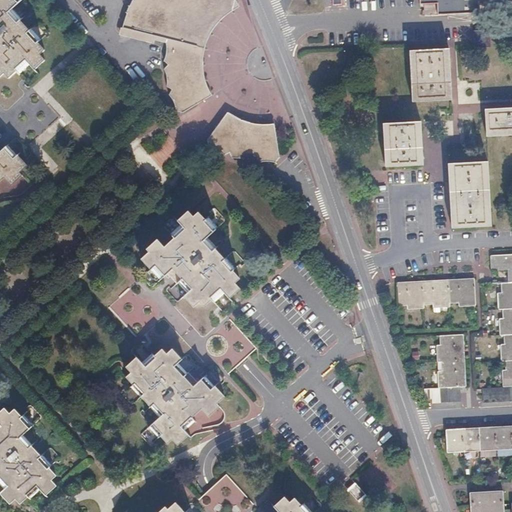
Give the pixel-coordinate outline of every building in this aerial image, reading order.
[(0,0),(0,72),(3,70),(8,76),(15,69),(14,68),(24,58),(34,68),(44,59),(39,53),(44,48),(37,41),(35,43),(26,32),(29,29),(21,19),(17,22),(7,11),(18,2),(16,0),(0,0)] [(200,56),(201,50),(203,43),(206,38),(209,32),(214,25),(218,21),(224,15),(236,8),(231,0),(130,0),(129,3),(126,9),(123,16),(121,23),(119,30),(117,36),(151,45),(152,42),(163,45),(164,50),(163,60),(162,62),(166,67),(161,73),(164,77),(165,82),(165,88),(170,91),(166,97),(171,104),(173,108),(175,113),(179,114),(202,100),(208,96),(204,90),(202,84),(200,77),(199,69),(199,61),(200,56)] [(417,0),(418,7),(435,6),(435,17),(478,15),(477,4),(491,3),(504,3),(505,0),(417,0)] [(488,32),(472,32),(473,49),(489,49),(488,32)] [(447,51),(409,53),(410,103),(449,102),(447,51)] [(511,109),(483,112),(484,139),(511,137),(511,109)] [(276,159),(272,132),(271,125),(263,126),(254,126),(249,125),(243,124),(237,122),(232,119),(223,114),(219,120),(203,140),(206,148),(211,149),(221,156),(226,153),(229,159),(237,160),(247,163),(252,159),(256,164),(262,163),(269,163),(273,163),(276,159)] [(419,124),(382,126),(384,170),(421,168),(419,124)] [(0,178),(3,176),(10,183),(20,174),(18,171),(25,165),(16,155),(12,158),(3,148),(0,150),(0,178)] [(486,165),(447,167),(450,231),(489,229),(486,165)] [(150,268),(153,266),(162,276),(171,268),(190,288),(182,295),(192,306),(197,301),(201,305),(209,298),(208,297),(217,288),(226,298),(237,288),(232,282),(238,277),(232,269),(229,271),(219,261),(222,258),(213,248),(210,251),(201,241),(211,232),(201,221),(203,219),(196,211),(191,216),(186,210),(175,220),(183,228),(163,247),(155,239),(145,248),(147,251),(140,258),(150,268)] [(498,338),(499,365),(501,391),(493,391),(485,391),(478,392),(479,406),(486,406),(494,406),(501,405),(508,405),(511,404),(511,257),(490,259),(490,270),(495,269),(495,272),(507,271),(507,281),(510,280),(511,286),(495,287),(496,313),(498,338)] [(421,285),(396,286),(397,313),(423,311),(447,310),(473,309),(471,282),(446,284),(421,285)] [(433,339),(435,365),(436,391),(430,391),(430,406),(438,405),(444,405),(451,404),(457,404),(457,389),(462,389),(461,364),(459,338),(433,339)] [(132,383),(142,393),(139,396),(148,405),(151,402),(161,413),(151,424),(159,433),(157,435),(165,443),(170,438),(176,445),(186,435),(178,427),(199,408),(207,416),(217,406),(214,403),(222,396),(212,385),(208,388),(199,378),(191,386),(172,366),(180,359),(170,348),(165,353),(160,348),(154,354),(152,356),(153,357),(143,367),(134,357),(125,366),(130,371),(123,377),(131,385),(132,383)] [(0,410),(0,480),(6,486),(0,490),(0,494),(8,503),(15,497),(20,503),(27,496),(26,494),(36,484),(46,494),(50,490),(56,484),(51,479),(56,474),(49,466),(48,468),(38,458),(41,455),(32,445),(28,449),(18,439),(29,429),(19,418),(21,416),(14,408),(9,413),(4,407),(0,410)] [(444,430),(444,438),(445,453),(461,452),(478,451),(494,450),(510,449),(511,449),(511,426),(509,427),(493,428),(477,429),(460,430),(444,430)] [(485,492),(468,493),(469,507),(469,511),(503,511),(503,504),(502,491),(485,492)] [(303,511),(298,506),(299,505),(292,496),(287,501),(282,495),(271,505),(277,511),(303,511)] [(182,511),(183,511),(173,501),(165,508),(163,505),(154,511),(182,511)]
